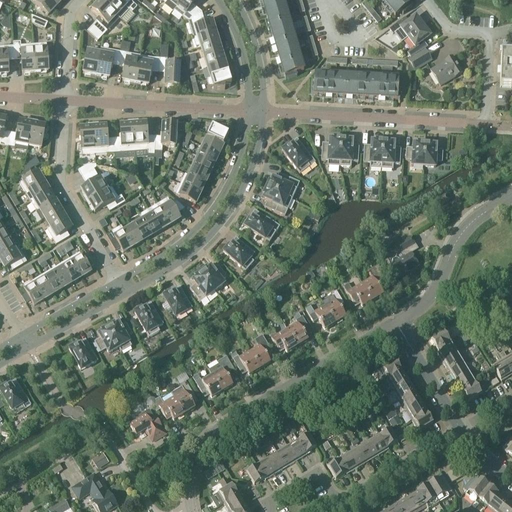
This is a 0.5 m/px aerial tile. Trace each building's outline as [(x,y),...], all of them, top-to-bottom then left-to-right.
[(48,15),(56,7),(48,0),(31,0),(35,3),(44,11),(48,15)] [(117,16),(99,0),(98,0),(92,7),(93,9),(92,10),(108,26),(117,16)] [(99,0),(117,16),(120,20),(129,10),(132,13),(137,7),(129,0),(119,0),(118,0),(99,0)] [(168,0),(164,6),(173,12),(182,0),(168,0)] [(182,0),(173,12),(173,13),(174,11),(183,18),(188,22),(202,13),(202,12),(193,5),(196,1),(195,0),(182,0)] [(261,0),(285,81),(297,77),(296,74),(304,72),(282,0),(261,0)] [(295,0),(300,14),(305,12),(301,0),(295,0)] [(380,0),(395,17),(401,12),(403,15),(413,7),(406,0),(380,0)] [(24,5),(22,4),(18,11),(23,13),(31,16),(35,18),(38,12),(36,11),(34,10),(35,9),(34,9),(35,5),(31,3),(30,7),(29,7),(30,2),(26,1),(24,5)] [(361,5),(377,24),(381,21),(365,1),(361,5)] [(202,13),(188,22),(193,40),(215,33),(212,22),(205,24),(202,13)] [(32,24),(45,30),(48,23),(35,18),(31,16),(31,17),(32,24)] [(301,19),(306,33),(311,32),(306,17),(301,19)] [(408,38),(424,25),(420,19),(418,20),(416,17),(406,25),(402,20),(389,30),(393,34),(401,29),(408,38)] [(92,27),(102,37),(107,32),(97,22),(92,27)] [(424,25),(408,38),(415,47),(407,53),(411,58),(424,49),(420,44),(430,36),(428,33),(429,32),(424,25)] [(102,37),(92,27),(87,32),(98,42),(102,37)] [(215,33),(193,40),(196,50),(218,43),(215,33)] [(307,38),(313,58),(318,56),(312,37),(307,38)] [(15,61),(13,43),(13,47),(0,47),(0,77),(1,77),(7,77),(6,75),(9,75),(8,62),(15,61)] [(13,43),(15,61),(21,61),(22,74),(24,74),(25,75),(30,75),(36,75),(33,45),(21,46),(21,43),(13,43)] [(135,85),(141,56),(128,54),(130,44),(123,43),(121,53),(118,67),(125,68),(123,81),(125,81),(124,83),(135,85)] [(218,43),(196,50),(197,50),(201,49),(204,59),(222,53),(218,43)] [(33,45),(36,75),(41,74),(46,74),(46,72),(48,72),(47,44),(33,45)] [(511,46),(501,46),(500,88),(511,88),(511,46)] [(100,54),(96,78),(107,80),(107,78),(109,78),(111,66),(118,67),(121,53),(101,49),(100,54)] [(408,61),(415,71),(432,61),(425,50),(408,61)] [(100,54),(87,52),(83,74),(85,74),(85,76),(96,78),(100,54)] [(222,53),(204,59),(208,69),(225,64),(222,53)] [(159,73),(160,59),(153,59),(141,56),(135,85),(146,87),(146,85),(148,86),(151,73),(159,73)] [(433,89),(439,85),(440,87),(455,78),(462,74),(452,58),(445,62),(431,71),(431,72),(425,76),(433,89)] [(180,60),(167,60),(160,59),(159,73),(166,74),(165,87),(167,87),(167,89),(178,90),(178,88),(189,88),(184,67),(179,67),(180,60)] [(225,64),(208,69),(211,79),(207,80),(228,74),(225,64)] [(228,74),(207,80),(210,89),(208,89),(208,90),(225,90),(225,87),(231,85),(228,74)] [(397,81),(366,79),(366,76),(361,76),(360,78),(315,76),(315,84),(311,83),(311,96),(400,101),(400,88),(397,88),(397,81)] [(0,146),(8,148),(10,134),(4,132),(6,119),(0,118),(0,146)] [(10,134),(8,148),(15,149),(16,144),(28,146),(33,122),(27,121),(22,120),(22,122),(20,122),(17,135),(10,134)] [(197,132),(201,121),(192,121),(189,129),(197,132)] [(33,122),(28,146),(41,149),(45,127),(43,126),(43,124),(38,123),(33,122)] [(154,155),(155,137),(147,137),(146,124),(144,124),(144,122),(133,123),(135,152),(147,151),(147,155),(154,155)] [(135,152),(133,123),(122,124),(122,126),(120,126),(121,139),(114,139),(115,154),(135,152)] [(155,137),(154,155),(162,156),(162,147),(175,148),(175,141),(177,141),(178,133),(176,133),(176,132),(176,124),(176,123),(165,123),(165,125),(163,125),(162,138),(155,137)] [(176,124),(176,132),(184,133),(187,125),(176,124)] [(115,154),(114,139),(107,140),(106,127),(104,127),(104,125),(93,126),(95,155),(115,154)] [(95,155),(93,126),(82,127),(82,129),(80,129),(82,156),(95,155)] [(203,136),(223,145),(228,135),(222,132),(223,129),(206,127),(205,127),(207,128),(203,136)] [(223,145),(203,136),(207,138),(202,148),(219,155),(223,145)] [(339,167),(341,139),(334,138),(334,140),(329,140),(329,144),(322,143),(321,161),(328,161),(328,167),(339,167)] [(289,146),(282,151),(300,175),(316,163),(297,139),(291,144),(292,145),(290,147),(289,146)] [(341,139),(339,167),(351,168),(352,163),(358,163),(359,146),(352,145),(353,142),(348,141),(348,139),(341,139)] [(381,170),(383,141),(376,140),(375,143),(371,143),(371,146),(364,146),(363,163),(370,164),(370,169),(381,170)] [(383,141),(381,170),(393,170),(393,165),(400,166),(401,148),(394,148),(395,144),(390,144),(390,141),(383,141)] [(424,167),(425,143),(418,143),(417,145),(413,145),(413,149),(406,148),(405,161),(412,161),(412,166),(424,167)] [(425,143),(424,167),(435,168),(436,162),(442,163),(443,150),(436,150),(437,146),(432,146),(432,144),(425,143)] [(219,155),(202,148),(198,157),(214,165),(219,155)] [(214,165),(198,157),(193,167),(210,175),(214,165)] [(23,175),(30,171),(40,165),(36,159),(25,165),(23,175)] [(82,178),(94,171),(94,170),(96,168),(96,165),(87,166),(78,171),(82,178)] [(210,175),(193,167),(189,177),(185,175),(205,184),(210,175)] [(25,194),(44,182),(38,173),(33,176),(30,171),(23,175),(18,178),(21,183),(19,184),(25,194)] [(94,171),(82,178),(85,183),(98,176),(94,171)] [(266,188),(292,200),(300,183),(279,174),(276,180),(273,179),(271,183),(269,182),(266,188)] [(205,184),(185,175),(180,185),(200,194),(205,184)] [(107,190),(101,179),(81,191),(85,197),(84,198),(86,203),(107,190)] [(163,189),(166,186),(162,182),(162,181),(161,180),(159,182),(157,184),(163,189)] [(44,182),(25,194),(31,203),(49,192),(44,182)] [(176,195),(179,197),(177,202),(185,209),(186,210),(190,202),(195,204),(200,194),(180,185),(176,195)] [(107,190),(86,203),(92,212),(94,211),(95,213),(106,206),(110,212),(125,203),(121,196),(118,198),(112,187),(107,190)] [(292,200),(266,188),(263,195),(265,196),(264,200),(267,202),(264,208),(285,217),(292,200)] [(49,192),(31,203),(36,212),(55,201),(49,192)] [(428,205),(432,212),(449,202),(445,195),(428,205)] [(180,219),(177,214),(185,209),(177,202),(176,201),(171,197),(158,205),(170,225),(180,219)] [(55,201),(36,212),(40,210),(45,219),(61,210),(55,201)] [(170,225),(158,205),(149,210),(161,231),(170,225)] [(61,210),(45,219),(50,228),(47,230),(47,231),(66,219),(61,210)] [(161,231),(149,210),(139,216),(152,236),(161,231)] [(249,220),(244,227),(269,243),(280,227),(255,211),(251,217),(252,218),(250,221),(249,220)] [(312,220),(318,222),(321,217),(315,214),(312,220)] [(133,226),(142,242),(152,236),(139,216),(130,221),(133,226)] [(66,219),(47,231),(56,245),(70,237),(67,232),(72,229),(66,219)] [(142,242),(133,226),(124,232),(121,227),(133,247),(142,242)] [(133,247),(121,227),(106,236),(109,241),(115,251),(120,248),(123,253),(133,247)] [(0,246),(9,241),(4,232),(0,233),(0,246)] [(250,259),(255,254),(236,238),(231,243),(233,245),(230,247),(229,246),(223,252),(246,272),(254,263),(250,259)] [(410,238),(395,247),(399,253),(396,255),(395,254),(387,259),(391,265),(390,266),(398,278),(418,267),(410,254),(408,255),(405,250),(414,245),(410,238)] [(9,241),(0,246),(0,258),(15,250),(9,241)] [(18,248),(15,250),(0,258),(0,260),(5,269),(10,266),(13,271),(27,263),(18,248)] [(79,254),(70,259),(81,278),(91,273),(88,269),(83,259),(79,254)] [(93,266),(87,256),(83,259),(88,269),(93,266)] [(70,259),(61,265),(72,284),(81,278),(70,259)] [(61,265),(51,271),(63,289),(72,284),(61,265)] [(201,273),(215,291),(224,284),(221,280),(226,276),(219,266),(214,270),(211,267),(208,270),(206,268),(201,273)] [(372,301),(383,295),(376,284),(381,281),(373,269),(368,272),(372,278),(361,284),(372,301)] [(51,271),(42,276),(53,295),(63,289),(51,271)] [(215,291),(201,273),(195,277),(196,279),(193,282),(195,285),(190,289),(201,303),(215,291)] [(42,276),(33,282),(44,301),(53,295),(42,276)] [(33,282),(23,287),(31,301),(34,306),(44,301),(33,282)] [(372,301),(361,284),(351,290),(348,284),(343,287),(353,305),(358,302),(362,308),(372,301)] [(170,292),(163,297),(175,318),(192,309),(180,287),(174,291),(174,292),(171,294),(170,292)] [(332,297),(321,303),(324,307),(334,324),(345,318),(338,307),(343,304),(336,292),(330,295),(332,297)] [(26,294),(21,297),(26,304),(31,301),(26,294)] [(158,328),(164,325),(151,303),(145,307),(146,308),(143,310),(142,309),(134,313),(149,339),(160,333),(158,328)] [(321,303),(324,307),(313,313),(310,307),(305,310),(312,323),(317,320),(324,330),(334,324),(324,307),(321,303)] [(296,323),(286,329),(297,347),(307,341),(301,330),(306,327),(298,314),(293,317),(296,323)] [(244,319),(248,325),(253,321),(249,316),(244,319)] [(139,327),(134,320),(129,323),(133,331),(139,327)] [(108,328),(122,353),(132,347),(127,338),(133,335),(127,324),(121,327),(119,324),(115,326),(114,324),(108,328)] [(122,353),(108,328),(101,331),(102,333),(99,336),(100,339),(94,342),(101,353),(106,350),(109,354),(119,348),(121,353),(122,353)] [(297,347),(286,329),(276,336),(272,329),(267,332),(278,350),(283,347),(286,353),(297,347)] [(499,334),(502,340),(511,335),(508,329),(499,334)] [(434,352),(450,342),(444,331),(430,340),(436,350),(434,351),(434,352)] [(496,343),(502,340),(499,334),(492,338),(496,343)] [(258,346),(248,352),(259,370),(269,363),(267,359),(270,356),(269,354),(272,352),(262,336),(260,337),(255,340),(258,346)] [(77,347),(76,345),(69,349),(81,371),(98,362),(86,340),(79,344),(80,345),(77,347)] [(457,352),(450,342),(434,352),(441,362),(457,352)] [(477,348),(471,352),(473,357),(479,353),(477,348)] [(259,370),(248,352),(238,359),(237,357),(234,352),(229,355),(240,374),(245,371),(249,376),(259,370)] [(457,352),(441,362),(447,372),(463,362),(457,352)] [(498,353),(496,354),(510,376),(511,375),(511,356),(511,354),(506,357),(503,353),(499,355),(498,353)] [(494,355),(498,362),(491,366),(500,382),(510,376),(496,354),(494,355)] [(218,365),(208,371),(221,392),(231,386),(228,381),(232,379),(228,374),(233,371),(226,358),(217,363),(218,365)] [(386,381),(402,371),(400,372),(394,362),(380,371),(386,381)] [(469,373),(463,362),(447,372),(453,382),(469,373)] [(486,363),(481,366),(485,372),(490,369),(486,363)] [(221,392),(208,371),(210,375),(200,381),(196,375),(191,378),(202,396),(207,393),(210,399),(221,392)] [(402,371),(386,381),(392,391),(408,381),(402,371)] [(111,378),(108,372),(102,376),(105,381),(111,378)] [(469,373),(453,382),(459,393),(461,392),(475,383),(469,373)] [(6,386),(0,389),(0,392),(15,416),(31,406),(16,380),(9,384),(10,386),(7,388),(6,386)] [(415,392),(408,381),(392,391),(399,401),(415,392)] [(180,385),(181,388),(171,394),(173,398),(183,415),(194,409),(191,404),(196,401),(185,382),(180,385)] [(482,393),(475,383),(461,392),(459,393),(461,392),(467,402),(482,393)] [(421,402),(415,392),(399,401),(405,412),(421,402)] [(183,415),(173,398),(163,404),(159,398),(151,403),(156,412),(160,410),(164,417),(169,414),(173,421),(183,415)] [(381,399),(376,402),(382,412),(386,409),(381,399)] [(421,402),(405,412),(411,422),(425,413),(427,412),(421,402)] [(383,412),(388,420),(396,415),(391,406),(383,412)] [(166,435),(154,417),(153,418),(148,410),(136,418),(137,420),(128,425),(136,437),(144,431),(146,434),(148,434),(153,442),(166,435)] [(432,424),(425,413),(411,422),(418,432),(432,424)] [(373,415),(368,418),(371,424),(376,421),(373,415)] [(393,429),(393,430),(402,425),(397,417),(389,422),(393,429)] [(40,426),(45,423),(41,418),(36,421),(40,426)] [(292,423),(287,426),(291,432),(295,429),(292,423)] [(388,429),(378,435),(387,451),(388,451),(387,449),(397,443),(388,429)] [(282,430),(277,432),(280,437),(280,438),(285,435),(282,430)] [(306,435),(296,441),(305,457),(306,457),(305,455),(315,449),(306,435)] [(378,435),(367,441),(377,457),(387,451),(378,435)] [(511,437),(501,450),(511,458),(511,437)] [(296,441),(286,447),(295,463),(305,457),(296,441)] [(367,441),(357,447),(367,463),(377,457),(367,441)] [(253,453),(259,449),(257,445),(250,449),(253,453)] [(286,447),(275,453),(285,469),(295,463),(286,447)] [(357,447),(347,454),(357,470),(367,463),(357,447)] [(249,457),(246,451),(241,454),(245,460),(249,457)] [(275,453),(265,460),(274,476),(285,469),(275,453)] [(103,454),(98,457),(104,466),(109,463),(103,454)] [(347,454),(337,460),(347,476),(357,470),(347,454)] [(274,476),(265,460),(255,466),(263,480),(264,482),(274,476)] [(347,476),(337,460),(326,466),(335,481),(346,474),(347,476)] [(225,471),(221,464),(204,474),(208,481),(225,471)] [(461,465),(446,474),(452,483),(470,472),(461,465)] [(51,472),(54,476),(63,471),(60,466),(51,472)] [(263,480),(255,466),(244,472),(253,486),(263,480)] [(107,511),(116,507),(108,493),(104,496),(102,492),(103,491),(93,476),(71,490),(78,501),(89,494),(94,502),(92,503),(98,511),(107,511)] [(485,509),(497,494),(474,476),(462,490),(466,494),(464,496),(483,511),(485,509)] [(416,492),(428,510),(448,497),(447,495),(451,492),(442,477),(416,492)] [(222,505),(237,496),(230,486),(229,486),(225,479),(218,484),(222,491),(216,494),(222,505)] [(428,510),(416,492),(406,498),(414,511),(417,511),(426,507),(427,510),(428,510)] [(497,511),(506,502),(497,494),(485,509),(483,511),(485,509),(488,511),(497,511)] [(238,495),(237,496),(222,505),(226,511),(233,511),(244,505),(238,495)] [(414,511),(406,498),(396,504),(400,511),(414,511)] [(63,502),(48,511),(69,511),(68,509),(63,502)] [(511,511),(511,506),(506,502),(497,511),(511,511)]
